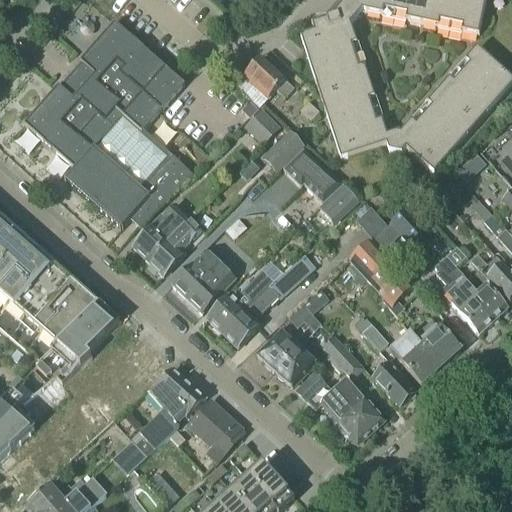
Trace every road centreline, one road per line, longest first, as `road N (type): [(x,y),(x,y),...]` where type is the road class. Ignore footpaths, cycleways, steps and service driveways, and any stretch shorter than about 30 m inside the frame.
road 1 (residential): [(0,178),(348,502)]
road 2 (residential): [(511,356),(348,502)]
